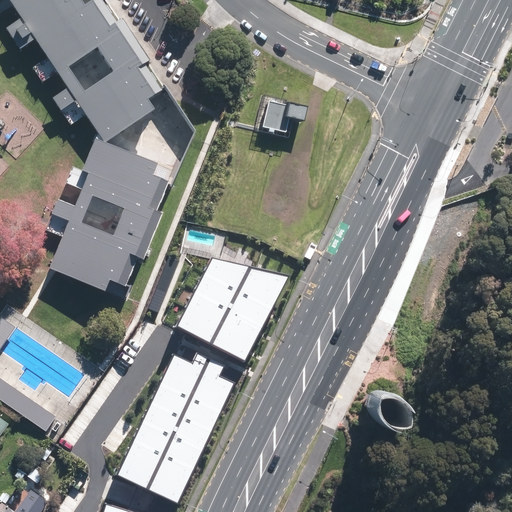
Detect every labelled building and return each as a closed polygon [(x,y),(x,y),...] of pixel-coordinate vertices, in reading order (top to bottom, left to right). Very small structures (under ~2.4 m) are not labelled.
[(9,0),(13,5),(21,18),(6,28),(20,49),(36,38),(48,57),(33,67),(43,82),(58,72),(68,87),(53,98),(71,125),(87,115),(99,133),(104,141),(105,142),(155,109),(148,99),(163,89),(161,87),(145,63),(150,60),(122,18),(117,21),(102,0),(91,0),(85,4),(82,0),(9,0)] [(0,65),(0,112),(10,102),(20,111),(0,132),(26,156),(59,120),(0,65)] [(295,102),(274,97),(267,125),(290,130),(291,128),(292,124),(293,119),(294,116),(310,120),(314,103),(296,99),(295,102)] [(153,175),(158,163),(105,142),(104,141),(95,138),(82,170),(88,173),(82,189),(75,206),(58,199),(52,213),(69,220),(62,236),(49,268),(105,291),(110,280),(126,286),(138,257),(144,260),(163,214),(157,211),(168,184),(169,181),(153,175)] [(312,239),(304,254),(310,257),(317,242),(312,239)] [(148,309),(158,313),(179,260),(169,256),(148,309)] [(176,326),(244,358),(285,274),(209,257),(176,326)] [(140,343),(133,338),(112,373),(119,377),(140,343)] [(170,354),(114,472),(161,494),(174,500),(230,382),(214,375),(220,364),(192,351),(187,362),(170,354)] [(53,417),(0,380),(0,400),(43,431),(53,417)] [(383,397),(382,401),(382,405),(383,411),(386,416),(390,420),(395,424),(400,425),(404,425),(408,425),(412,424),(414,419),(413,415),(413,410),(411,405),(407,401),(403,398),(397,395),(391,395),(387,395),(383,397)] [(0,437),(10,423),(0,415),(0,437)] [(27,472),(21,468),(16,476),(22,480),(27,472)] [(42,511),(49,504),(31,491),(17,511),(6,503),(0,511),(42,511)] [(140,511),(103,500),(98,511),(140,511)]
